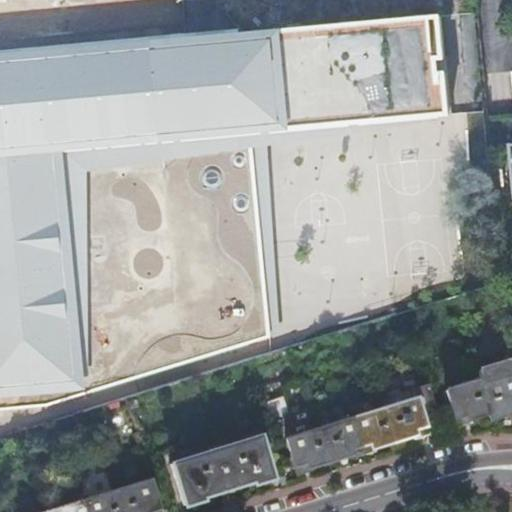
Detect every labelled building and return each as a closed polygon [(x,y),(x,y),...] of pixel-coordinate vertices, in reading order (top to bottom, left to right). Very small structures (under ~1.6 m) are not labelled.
[(448,11),(0,49),(0,391),(85,384),(65,153),(457,119),(448,11)] [(426,202),(424,182),(378,187),(380,207),(426,202)] [(399,242),(425,244),(427,216),(401,214),(399,242)] [(511,378),(506,361),(477,371),(479,382),(480,386),(488,414),(490,418),(511,411),(511,378)] [(480,386),(479,382),(445,392),(455,423),(488,414),(480,386)] [(382,409),(392,441),(425,431),(422,421),(437,417),(428,389),(427,385),(399,393),(398,389),(376,395),(381,409),(382,409)] [(381,409),(380,410),(351,419),(360,451),(392,441),(382,409),(381,409)] [(316,430),(326,462),(360,451),(351,419),(316,430)] [(326,462),(316,430),(284,440),(293,472),(326,462)] [(257,437),(170,464),(183,506),(201,500),(200,497),(251,481),(252,484),(270,479),(257,437)] [(114,493),(120,511),(156,511),(148,483),(114,493)] [(120,511),(114,493),(81,503),(83,511),(120,511)] [(83,511),(81,503),(52,511),(83,511)]
